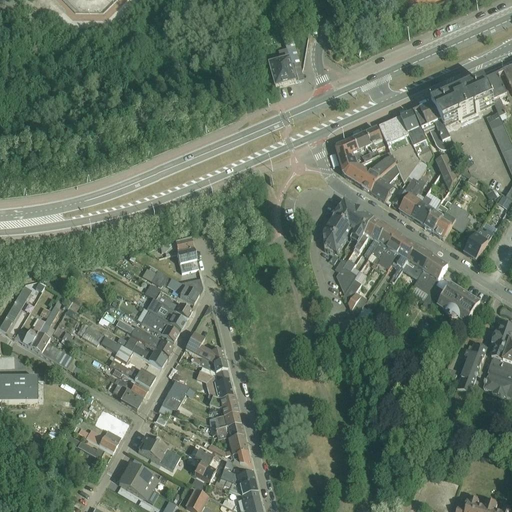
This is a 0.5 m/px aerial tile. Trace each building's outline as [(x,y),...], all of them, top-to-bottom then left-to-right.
[(271,61),(275,86),(301,82),(295,48),(279,51),(280,59),(271,61)] [(485,84),(496,109),(499,115),(501,119),(502,123),(507,121),(505,117),(507,116),(501,102),(509,99),(499,78),(485,84)] [(441,104),(453,128),(496,109),(485,84),(441,104)] [(432,108),(446,131),(453,128),(441,104),(440,104),(432,108)] [(420,114),(430,135),(431,135),(438,150),(439,152),(440,153),(442,154),(445,154),(447,154),(449,154),(456,150),(446,131),(432,108),(420,114)] [(414,116),(424,138),(430,135),(420,114),(414,116)] [(501,119),(499,115),(487,121),(511,177),(511,191),(511,192),(511,191),(511,145),(502,123),(501,119)] [(401,122),(421,164),(430,151),(424,138),(414,116),(412,117),(401,122)] [(391,155),(397,168),(400,176),(405,186),(407,183),(409,180),(421,164),(401,122),(394,125),(380,131),(391,155)] [(375,150),(377,154),(385,150),(378,132),(367,137),(373,150),(375,150)] [(354,143),(365,167),(373,164),(380,160),(377,154),(375,150),(373,150),(367,137),(354,143)] [(365,167),(354,143),(338,150),(337,153),(343,177),(360,170),(365,167)] [(421,164),(409,180),(418,186),(419,184),(420,183),(423,178),(423,177),(434,160),(430,151),(421,164)] [(360,170),(343,177),(346,181),(360,190),(361,190),(366,193),(371,197),(381,182),(397,168),(391,155),(384,159),(386,165),(371,176),(360,170)] [(448,159),(436,164),(449,194),(457,182),(448,159)] [(381,182),(371,197),(389,209),(390,208),(400,194),(389,188),(400,176),(397,168),(381,182)] [(420,183),(426,186),(429,182),(423,178),(420,183)] [(472,178),(468,184),(476,188),(480,183),(472,178)] [(400,194),(390,208),(393,209),(396,211),(397,210),(401,212),(418,186),(409,180),(407,183),(411,185),(406,192),(403,190),(400,194)] [(418,186),(401,212),(400,215),(412,223),(426,201),(421,198),(424,194),(422,193),(426,187),(426,186),(420,183),(419,184),(418,186)] [(493,193),(486,197),(491,204),(500,199),(496,193),(494,194),(493,193)] [(426,201),(412,223),(425,231),(441,207),(443,205),(429,196),(426,201)] [(511,203),(508,201),(507,200),(502,197),(501,199),(502,200),(498,206),(500,207),(506,211),(507,212),(511,206),(511,203)] [(345,204),(324,237),(325,250),(333,254),(338,257),(348,237),(353,240),(351,243),(359,248),(375,222),(365,216),(362,217),(358,215),(358,212),(345,204)] [(441,207),(425,231),(434,237),(453,208),(448,205),(445,210),(441,207)] [(453,208),(434,237),(444,243),(452,230),(462,237),(471,223),(468,221),(470,217),(454,206),(453,208)] [(359,248),(355,254),(360,257),(369,243),(367,241),(368,240),(372,242),(381,227),(375,222),(359,248)] [(375,244),(365,259),(369,261),(388,231),(381,227),(372,242),(375,244)] [(480,232),(464,256),(476,264),(495,235),(488,232),(487,234),(481,230),(480,232)] [(369,261),(368,263),(374,267),(372,270),(375,272),(379,267),(385,255),(386,255),(397,237),(388,231),(369,261)] [(385,255),(379,267),(389,274),(392,269),(408,244),(397,237),(386,255),(385,255)] [(177,257),(193,253),(190,242),(160,250),(161,256),(165,255),(166,260),(177,257)] [(398,273),(390,285),(394,287),(403,274),(418,250),(408,244),(392,269),(398,273)] [(333,254),(325,250),(325,254),(331,258),(333,254)] [(418,250),(403,274),(418,284),(433,260),(418,250)] [(193,253),(177,257),(182,276),(198,272),(193,253)] [(416,291),(413,297),(425,305),(422,310),(429,314),(430,311),(434,305),(447,284),(442,280),(448,270),(433,260),(418,284),(414,290),(416,291)] [(150,270),(163,278),(168,269),(154,261),(148,269),(150,270)] [(341,264),(336,274),(340,276),(337,280),(345,298),(357,279),(351,274),(344,270),(348,265),(343,262),(341,264)] [(163,278),(150,270),(149,272),(147,271),(142,279),(161,291),(163,288),(167,291),(168,289),(172,291),(170,294),(174,296),(175,293),(181,296),(179,299),(194,307),(199,298),(172,283),(163,278)] [(357,279),(345,298),(349,307),(357,296),(368,280),(360,275),(357,279)] [(447,284),(434,305),(439,308),(438,309),(445,314),(446,315),(447,317),(449,319),(450,321),(452,322),(455,323),(457,323),(459,323),(467,328),(481,306),(447,284)] [(39,285),(35,291),(41,294),(44,289),(39,285)] [(161,300),(163,298),(159,296),(161,293),(150,287),(144,297),(152,302),(183,319),(187,322),(192,314),(179,306),(178,309),(171,305),(161,300)] [(24,289),(0,329),(0,333),(5,336),(11,325),(13,325),(32,294),(24,289)] [(357,296),(349,307),(352,315),(362,299),(357,296)] [(60,297),(54,309),(58,312),(65,299),(60,297)] [(362,299),(352,315),(355,322),(368,303),(362,299)] [(115,301),(111,307),(113,308),(116,310),(120,304),(115,301)] [(146,313),(181,333),(186,325),(181,322),(183,319),(152,302),(146,313)] [(47,322),(54,310),(51,308),(48,313),(44,311),(40,317),(47,322)] [(45,325),(30,350),(41,357),(47,346),(49,343),(55,333),(49,330),(59,313),(54,310),(47,322),(45,325)] [(181,333),(146,313),(143,311),(137,322),(142,326),(142,327),(174,345),(181,333)] [(101,320),(98,326),(103,328),(103,327),(107,329),(109,325),(101,320)] [(30,350),(45,325),(37,321),(33,328),(35,329),(32,334),(30,333),(29,335),(22,332),(20,335),(19,334),(14,341),(30,350)] [(119,322),(115,329),(168,359),(173,350),(172,350),(136,329),(134,331),(119,322)] [(82,326),(77,336),(82,339),(82,340),(97,348),(103,338),(82,326)] [(66,335),(62,342),(70,346),(73,343),(71,342),(72,339),(66,335)] [(213,366),(225,364),(222,352),(218,353),(218,352),(217,351),(216,351),(215,351),(214,351),(214,352),(213,352),(213,353),(213,354),(210,355),(200,349),(204,342),(193,336),(185,352),(202,361),(213,366)] [(133,355),(124,350),(105,339),(100,347),(116,356),(115,359),(126,366),(133,355)] [(124,350),(133,355),(161,371),(167,362),(154,355),(152,358),(141,352),(135,348),(137,344),(130,339),(124,350)] [(485,388),(484,392),(493,395),(492,397),(504,402),(505,400),(511,402),(511,344),(510,344),(510,345),(508,345),(509,344),(501,341),(497,351),(494,361),(495,362),(494,364),(493,364),(488,377),(489,378),(489,380),(488,380),(486,385),(485,387),(485,388)] [(47,346),(41,357),(67,372),(73,361),(47,346)] [(468,362),(449,415),(458,419),(467,396),(471,398),(480,375),(489,352),(474,346),(473,350),(470,349),(465,360),(468,362)] [(213,366),(202,361),(201,363),(194,359),(191,364),(202,369),(200,375),(213,381),(214,386),(229,382),(225,364),(213,366)] [(73,361),(67,372),(72,375),(72,374),(76,369),(78,365),(73,361)] [(114,372),(122,377),(149,392),(155,382),(141,373),(139,376),(133,372),(131,374),(113,363),(110,369),(114,372)] [(424,368),(419,376),(431,382),(435,374),(424,368)] [(76,369),(72,374),(78,378),(82,372),(76,369)] [(26,381),(37,381),(37,371),(26,371),(26,381)] [(122,377),(114,372),(112,376),(120,381),(122,377)] [(213,381),(200,375),(197,382),(207,385),(210,398),(219,402),(233,399),(229,382),(214,386),(213,381)] [(175,384),(185,388),(186,381),(175,376),(171,383),(175,384)] [(117,388),(143,403),(148,394),(135,387),(133,390),(121,383),(120,384),(109,378),(107,381),(117,388)] [(37,381),(26,381),(0,380),(0,415),(0,416),(2,416),(3,414),(4,413),(4,411),(4,409),(2,408),(1,406),(37,406),(37,381)] [(185,388),(175,384),(166,400),(162,407),(177,413),(181,406),(186,397),(187,395),(190,390),(185,388)] [(143,403),(117,388),(113,395),(122,401),(120,404),(137,413),(143,403)] [(190,390),(187,395),(193,399),(196,393),(190,390)] [(219,402),(210,398),(209,398),(208,401),(211,402),(209,408),(218,412),(219,411),(221,419),(238,416),(233,399),(219,402)] [(160,416),(169,420),(170,420),(172,415),(171,415),(161,409),(158,415),(160,416)] [(169,420),(160,416),(155,425),(164,429),(169,420)] [(238,416),(221,419),(216,420),(217,427),(219,432),(240,426),(238,416)] [(217,427),(216,420),(209,422),(210,429),(217,427)] [(229,441),(243,438),(240,426),(219,432),(217,427),(210,429),(212,439),(217,438),(218,443),(227,441),(226,438),(228,437),(229,441)] [(51,433),(41,450),(52,455),(61,439),(60,438),(63,434),(52,428),(49,432),(51,433)] [(73,428),(70,433),(76,436),(79,431),(73,428)] [(81,432),(78,437),(113,457),(117,448),(121,441),(107,433),(103,440),(91,433),(89,437),(81,432)] [(66,435),(61,442),(100,464),(105,455),(98,451),(97,453),(81,444),(80,445),(70,439),(71,438),(66,435)] [(147,441),(166,452),(169,446),(150,436),(147,441)] [(243,438),(229,441),(227,441),(230,454),(225,455),(206,445),(204,448),(217,455),(225,460),(232,458),(247,454),(243,438)] [(166,452),(147,441),(146,441),(138,455),(173,474),(180,460),(166,452)] [(201,481),(213,461),(199,453),(194,461),(201,465),(200,467),(194,477),(201,481)] [(247,454),(232,458),(233,464),(252,473),(247,454)] [(213,461),(201,481),(209,486),(215,475),(212,474),(213,471),(215,472),(218,466),(216,465),(218,460),(215,458),(213,461)] [(239,489),(255,485),(252,475),(236,479),(237,481),(234,481),(227,477),(229,472),(231,473),(234,467),(226,463),(220,481),(239,489)] [(124,476),(154,493),(159,483),(130,467),(124,476)] [(154,493),(124,476),(118,487),(147,504),(154,493)] [(219,485),(217,489),(223,491),(224,489),(230,491),(229,494),(242,499),(257,495),(255,485),(239,489),(220,481),(219,485)] [(199,484),(195,491),(201,495),(205,487),(199,484)] [(194,493),(184,510),(187,511),(202,511),(209,501),(203,498),(194,493)] [(261,511),(257,495),(242,499),(242,503),(238,504),(239,511),(261,511)] [(219,503),(218,505),(229,511),(231,511),(234,508),(223,502),(221,502),(219,503)] [(458,510),(457,511),(497,511),(498,509),(486,505),(484,510),(479,508),(480,505),(470,502),(469,505),(462,503),(460,510),(458,510)]
